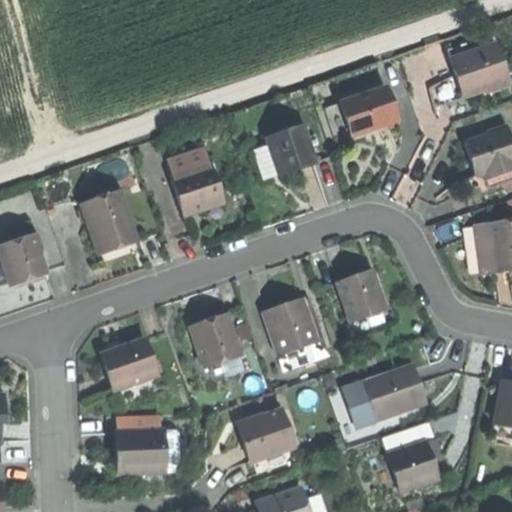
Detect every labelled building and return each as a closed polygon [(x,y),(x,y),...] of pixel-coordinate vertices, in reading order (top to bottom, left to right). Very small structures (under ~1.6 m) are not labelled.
[(463,79),(467,94),(511,81),(500,45),(456,58),(463,79)] [(344,103),(355,137),(377,129),(402,121),(391,88),(344,103)] [(270,139),(282,176),(299,170),(318,164),(305,127),(270,139)] [(468,143),(474,163),(511,150),(511,138),(509,129),(468,143)] [(479,175),(483,188),(511,177),(511,150),(474,163),(477,170),(479,175)] [(213,166),(174,178),(186,216),(205,210),(225,204),(213,166)] [(511,186),(511,177),(483,188),(479,175),(470,178),(476,198),(511,186)] [(123,192),(85,205),(98,248),(116,242),(132,237),(127,219),(131,218),(123,192)] [(511,223),(492,226),(497,270),(511,268),(511,223)] [(484,272),(497,270),(492,226),(479,227),(482,250),(484,272)] [(0,249),(0,251),(12,288),(29,283),(48,276),(36,238),(0,249)] [(358,277),(342,282),(353,317),(388,306),(376,271),(358,277)] [(285,305),(266,312),(282,357),(322,343),(306,298),(285,305)] [(393,321),(388,306),(353,317),(358,333),(393,321)] [(196,333),(207,370),(244,359),(233,322),(214,327),(196,333)] [(104,356),(117,392),(159,378),(146,341),(125,349),(104,356)] [(327,357),(322,343),(282,357),(287,371),(327,357)] [(368,381),(379,418),(430,403),(425,385),(419,366),(368,381)] [(511,383),(503,382),(496,423),(511,425),(511,383)] [(347,427),(357,422),(343,389),(333,394),(347,427)] [(248,445),(254,461),(297,446),(285,410),(242,425),(248,445)] [(511,437),(511,425),(496,423),(494,435),(511,437)] [(181,430),(167,431),(169,473),(183,473),(181,430)] [(167,431),(118,432),(118,451),(128,451),(128,475),(169,473),(167,431)] [(430,443),(391,456),(403,492),(442,479),(436,461),(430,443)] [(119,475),(128,475),(128,451),(118,451),(119,463),(119,475)] [(267,511),(314,511),(306,487),(264,502),(267,511)]
